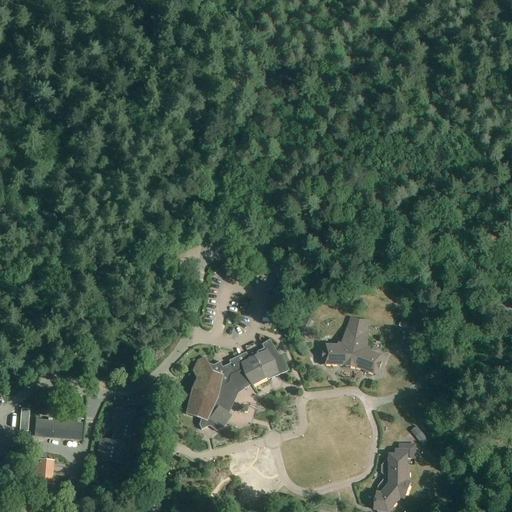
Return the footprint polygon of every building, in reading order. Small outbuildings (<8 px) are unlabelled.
[(304,337),(312,320),(307,318),(299,335),(304,337)] [(339,346),(322,346),(322,365),(347,366),(348,365),(355,367),(379,376),(386,358),(370,352),(370,350),(367,349),(368,321),(360,321),(352,318),(342,345),(339,344),(339,346)] [(415,330),(417,326),(402,320),(400,324),(415,330)] [(219,427),(220,428),(226,423),(229,416),(224,412),(235,389),(239,390),(243,388),(244,389),(251,385),(252,386),(267,379),(267,380),(288,372),(281,355),(278,356),(269,340),(261,345),(263,349),(247,357),(247,356),(241,358),(240,356),(228,361),(230,364),(222,368),(220,362),(213,366),(207,364),(204,358),(197,362),(192,372),(196,380),(191,391),(186,414),(201,420),(199,426),(201,430),(209,427),(216,432),(219,427)] [(149,424),(147,403),(123,406),(122,410),(115,408),(112,425),(115,426),(112,441),(101,439),(96,460),(108,462),(108,461),(130,465),(133,453),(126,451),(127,444),(132,443),(134,436),(135,436),(137,424),(149,424)] [(21,410),(19,432),(28,432),(29,410),(21,410)] [(82,424),(53,422),(52,422),(52,420),(47,419),(47,422),(35,421),(33,439),(80,442),(82,424)] [(424,447),(430,442),(417,427),(411,432),(424,447)] [(269,450),(238,459),(248,496),(270,490),(266,475),(275,473),(269,450)] [(390,471),(390,484),(382,494),(377,493),(374,510),(383,511),(389,511),(401,498),(405,499),(411,483),(409,482),(409,465),(407,465),(408,450),(396,450),(396,455),(390,455),(390,460),(388,460),(388,471),(390,471)] [(40,453),(39,461),(34,461),(33,475),(37,476),(36,489),(51,490),(53,462),(46,462),(46,453),(40,453)] [(33,458),(24,457),(24,468),(33,468),(33,458)]
